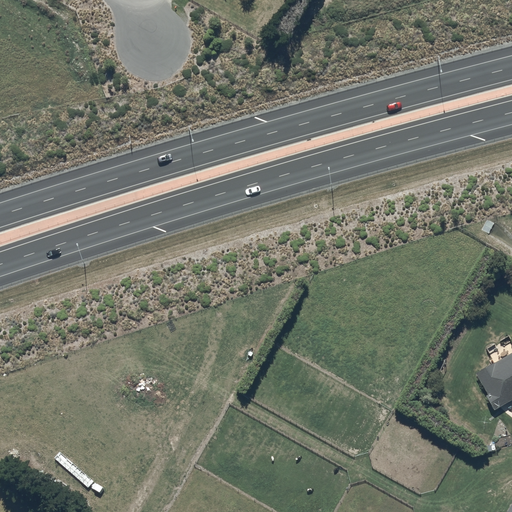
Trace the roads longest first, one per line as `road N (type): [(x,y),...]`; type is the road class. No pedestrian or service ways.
road 1 (motorway): [(511,112),(198,198),(0,264)]
road 2 (motorway): [(0,215),(511,67)]
